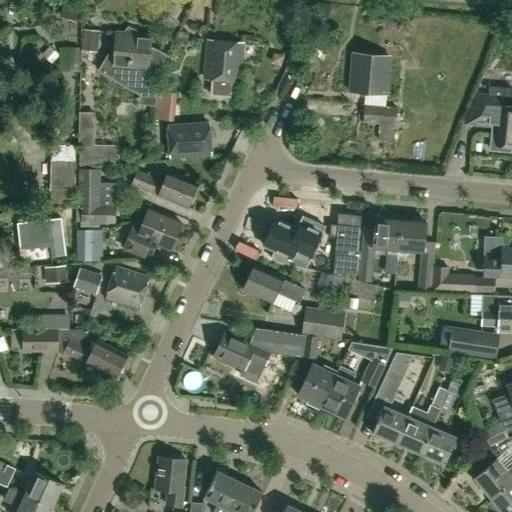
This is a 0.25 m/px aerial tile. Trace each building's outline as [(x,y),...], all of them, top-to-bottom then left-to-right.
[(115,45),(109,55),(114,56),(112,68),(128,69),(127,82),(144,91),(143,103),(155,104),(157,76),(153,74),(162,54),(150,48),(150,46),(151,35),(138,34),(138,32),(130,28),(128,33),(116,32),(115,44),(115,45)] [(233,80),(240,80),(244,43),(209,40),(205,77),(212,78),(210,96),(232,98),(233,80)] [(386,94),(389,55),(353,53),(350,91),(386,94)] [(511,145),(511,105),(511,87),(488,86),(487,93),(478,92),(465,123),(485,125),(485,127),(492,127),(490,149),(510,150),(511,145)] [(181,121),(179,92),(161,92),(162,122),(181,121)] [(396,126),(397,107),(364,103),(362,123),(383,124),(381,141),(394,141),(395,126),(396,126)] [(211,153),(208,123),(169,126),(171,156),(211,153)] [(244,140),(243,124),(224,125),(224,141),(244,140)] [(74,188),(75,161),(52,161),(51,188),(74,188)] [(100,205),(101,175),(102,168),(78,168),(79,186),(81,186),(82,205),(82,222),(114,223),(114,206),(100,205)] [(164,180),(138,169),(132,184),(188,207),(198,183),(168,170),(164,180)] [(170,249),(181,223),(148,210),(140,230),(132,227),(125,245),(152,256),(157,243),(170,249)] [(274,219),(263,244),(280,252),(276,260),(306,267),(324,226),(303,216),(297,230),(274,219)] [(400,219),(375,216),(372,247),(398,249),(400,219)] [(66,255),(62,217),(16,222),(21,250),(50,245),(52,257),(66,255)] [(433,264),(436,242),(425,241),(426,221),(400,219),(398,249),(397,260),(408,261),(409,250),(421,251),(417,290),(431,291),(433,264)] [(77,261),(103,261),(103,230),(77,230),(77,261)] [(484,255),(483,271),(501,271),(501,275),(511,275),(511,249),(502,249),(503,238),(485,237),(484,255)] [(373,257),(361,256),(359,281),(371,282),(373,257)] [(299,302),(305,290),(283,280),(284,278),(253,264),(242,289),(272,302),(277,292),(299,302)] [(440,265),(433,264),(431,291),(495,295),(495,277),(449,274),(450,266),(440,265)] [(138,309),(149,277),(116,266),(105,297),(138,309)] [(74,270),(52,267),(50,280),(72,283),(74,270)] [(73,286),(95,294),(101,276),(79,268),(73,286)] [(511,295),(483,294),(482,325),(499,326),(498,330),(511,330),(511,295)] [(307,334),(319,336),(341,339),(345,311),(305,306),(301,333),(307,334)] [(499,335),(452,326),(448,352),(473,357),(495,360),(499,335)] [(22,349),(22,351),(42,351),(42,352),(58,352),(62,354),(64,351),(85,362),(85,363),(115,378),(126,354),(96,339),(91,350),(82,345),(90,329),(70,329),(36,328),(23,328),(23,329),(22,349)] [(222,337),(220,336),(216,343),(219,344),(213,355),(243,369),(248,359),(264,366),(271,351),(251,341),(250,343),(225,332),(222,337)] [(315,360),(319,336),(307,334),(305,353),(302,353),(301,358),(315,360)] [(374,388),(386,364),(385,364),(392,347),(351,341),(347,349),(369,360),(360,381),(374,388)] [(392,403),(414,354),(396,351),(376,396),(392,403)] [(322,406),(337,375),(313,364),(298,395),(322,406)] [(342,366),(337,375),(322,406),(345,417),(360,386),(352,382),(357,373),(342,366)] [(483,448),(508,437),(507,433),(511,431),(511,383),(506,386),(508,393),(492,399),(501,422),(477,433),(483,448)] [(431,426),(439,408),(448,390),(439,386),(431,405),(429,404),(426,411),(412,405),(407,416),(395,443),(419,453),(431,426)] [(449,412),(456,394),(448,390),(439,408),(449,412)] [(395,443),(407,416),(384,405),(372,432),(395,443)] [(444,465),(456,438),(431,426),(419,453),(444,465)] [(511,441),(502,447),(509,460),(511,457),(511,441)] [(181,507),(184,487),(181,487),(184,460),(159,457),(155,490),(168,491),(166,505),(181,507)] [(490,496),(511,478),(511,466),(507,471),(496,458),(474,477),(490,496)] [(0,483),(7,486),(12,475),(15,469),(7,465),(4,471),(0,469),(0,483)] [(24,494),(51,506),(62,482),(36,470),(24,494)] [(224,511),(239,481),(216,470),(204,497),(217,503),(212,511),(224,511)] [(511,511),(511,478),(490,496),(491,497),(489,502),(496,510),(501,510),(503,511),(511,511)] [(239,481),(224,511),(252,511),(262,492),(239,481)] [(48,511),(51,506),(24,494),(9,487),(3,500),(18,507),(15,511),(48,511)] [(191,502),(190,511),(202,511),(203,503),(191,502)]
